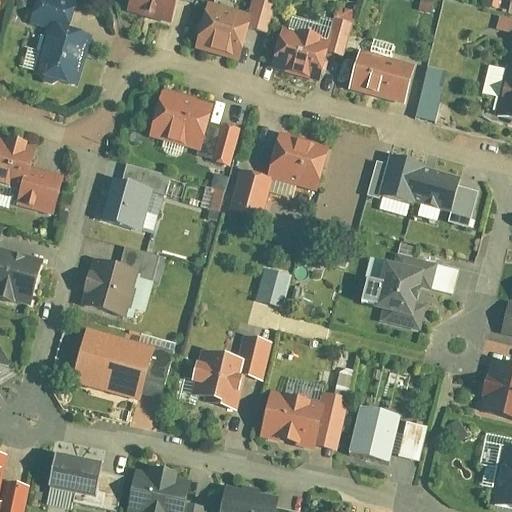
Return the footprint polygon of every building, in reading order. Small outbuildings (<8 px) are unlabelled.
[(180,0),(123,0),(120,17),(173,30),(180,0)] [(251,15),(206,4),(193,52),(239,63),(251,15)] [(330,40),(285,29),(272,78),(318,90),(330,40)] [(79,90),(91,40),(50,30),(38,80),(79,90)] [(511,33),(509,32),(487,123),(511,129),(511,33)] [(414,62),(356,47),(345,92),(403,106),(414,62)] [(435,124),(441,73),(421,70),(415,122),(435,124)] [(239,113),(162,94),(147,152),(224,171),(239,113)] [(244,170),(232,212),(264,222),(270,199),(316,212),(334,151),(282,136),(270,178),(244,170)] [(39,149),(0,139),(0,188),(23,194),(27,195),(33,171),(39,149)] [(460,178),(387,160),(375,210),(448,228),(460,178)] [(65,179),(33,171),(27,195),(23,194),(19,209),(55,218),(65,179)] [(118,180),(105,229),(157,243),(170,194),(118,180)] [(205,190),(200,210),(218,215),(223,194),(205,190)] [(50,263),(0,252),(0,294),(40,304),(50,263)] [(388,264),(377,312),(388,315),(387,323),(424,331),(429,309),(420,307),(423,293),(436,296),(443,266),(398,256),(396,265),(388,264)] [(142,274),(95,263),(84,315),(130,325),(142,274)] [(280,313),(290,279),(263,271),(252,305),(280,313)] [(166,353),(92,337),(80,389),(154,406),(166,353)] [(0,381),(13,374),(0,353),(0,381)] [(248,366),(206,356),(193,413),(235,423),(248,366)] [(511,366),(495,362),(482,415),(511,422),(511,366)] [(338,409),(277,395),(266,441),(327,455),(338,409)] [(398,421),(359,412),(348,461),(387,469),(398,421)] [(395,459),(418,465),(427,430),(404,425),(395,459)] [(511,446),(507,445),(493,507),(511,510),(511,446)] [(0,501),(9,460),(0,458),(0,501)] [(105,469),(57,458),(48,496),(74,501),(73,507),(92,511),(112,511),(115,498),(99,495),(105,469)] [(188,485),(139,474),(130,511),(207,511),(208,511),(183,505),(188,485)] [(303,511),(304,509),(234,493),(229,511),(303,511)]
